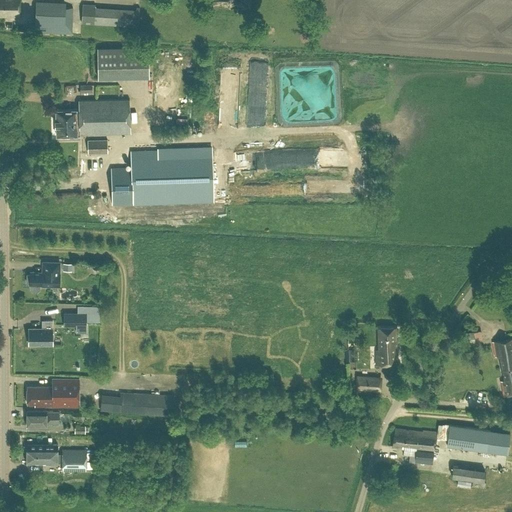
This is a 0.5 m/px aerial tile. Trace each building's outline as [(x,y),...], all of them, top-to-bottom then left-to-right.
[(19,0),(0,0),(0,16),(20,16),(19,0)] [(95,4),(82,3),(81,23),(138,27),(140,7),(136,7),(136,10),(95,7),(95,4)] [(73,7),(36,5),(34,32),(72,33),(72,25),(73,7)] [(148,77),(147,46),(96,48),(96,78),(148,77)] [(250,124),(265,124),(267,73),(258,72),(257,78),(250,78),(249,101),(251,101),(250,124)] [(130,132),(130,99),(78,100),(78,109),(56,109),(56,136),(80,135),(80,134),(130,132)] [(213,200),(212,148),(131,151),(131,166),(111,167),(112,203),(132,202),(213,200)] [(270,167),(278,166),(277,156),(270,157),(270,167)] [(60,262),(45,261),(45,269),(46,269),(45,272),(30,271),(30,274),(27,274),(26,283),(30,283),(29,284),(30,284),(30,289),(33,291),(37,291),(39,289),(40,285),(60,286),(60,274),(59,274),(60,262)] [(86,313),(64,313),(64,327),(86,327),(86,313)] [(52,344),(52,319),(42,320),(42,328),(29,328),(29,344),(52,344)] [(397,364),(397,327),(378,328),(378,349),(375,349),(376,364),(397,364)] [(482,339),(480,329),(462,332),(463,342),(482,339)] [(499,355),(502,369),(511,367),(511,338),(492,342),(495,356),(499,355)] [(511,393),(511,367),(502,369),(504,380),(500,381),(503,395),(511,393)] [(79,406),(79,378),(52,378),(53,386),(27,386),(27,404),(35,404),(35,406),(79,406)] [(100,410),(173,415),(174,395),(123,392),(123,398),(101,396),(100,410)] [(346,403),(326,402),(325,413),(325,419),(336,419),(336,414),(346,414),(346,403)] [(46,410),(27,410),(27,426),(47,426),(47,422),(58,423),(58,411),(46,411),(46,410)] [(448,424),(445,444),(506,453),(509,432),(448,424)] [(407,429),(395,427),(392,446),(401,447),(402,444),(417,446),(415,462),(431,464),(434,446),(436,431),(422,429),(422,431),(407,429)] [(57,443),(27,443),(27,463),(57,463),(57,443)] [(87,449),(62,449),(62,470),(87,471),(87,467),(95,467),(95,451),(87,451),(87,449)] [(453,479),(498,484),(500,465),(455,461),(453,479)]
